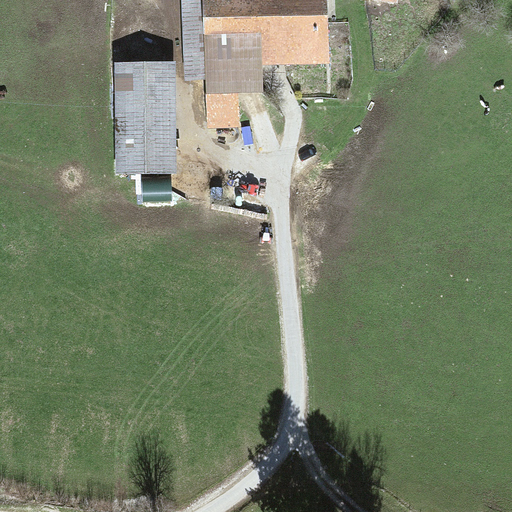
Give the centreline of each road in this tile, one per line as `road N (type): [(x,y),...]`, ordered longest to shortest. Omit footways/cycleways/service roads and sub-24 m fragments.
road 1 (track): [(0,156),(124,179),(280,176),(292,427)]
road 2 (track): [(292,427),(262,472),(205,511)]
